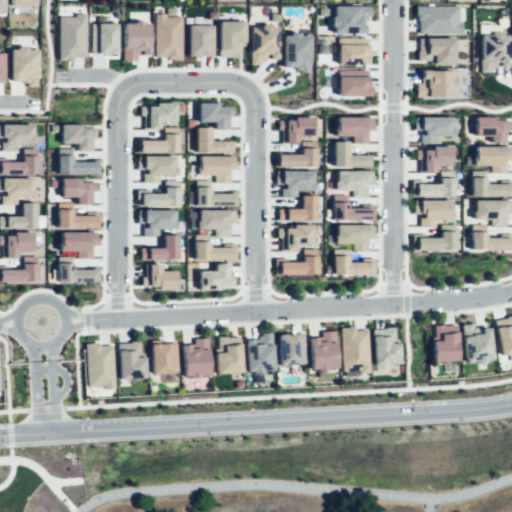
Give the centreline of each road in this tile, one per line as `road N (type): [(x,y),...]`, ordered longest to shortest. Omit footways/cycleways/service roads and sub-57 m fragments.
road 1 (residential): [(511,405),(0,437)]
road 2 (residential): [(116,318),(120,96),(140,83),(239,83)]
road 3 (residential): [(393,304),(86,320)]
road 4 (residential): [(391,0),(393,304)]
road 5 (residential): [(239,83),(253,103),(251,312)]
road 6 (residential): [(64,313),(45,296),(27,298),(13,328),(26,345),(48,347),(61,337),(64,313)]
road 7 (residential): [(393,304),(511,291)]
